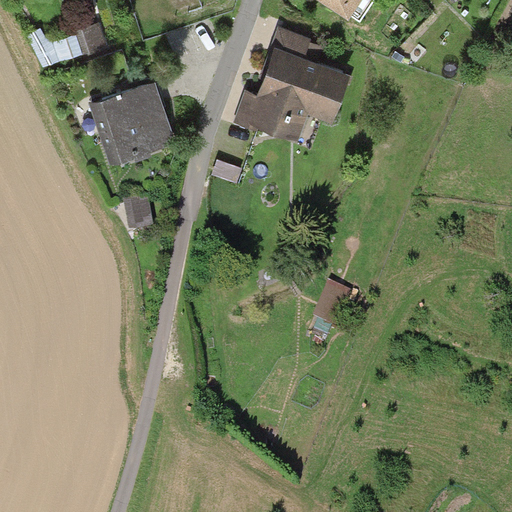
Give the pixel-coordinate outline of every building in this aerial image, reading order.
[(317,0),(349,20),(352,15),(360,20),(372,0),(317,0)] [(98,21),(74,30),(75,33),(83,53),(107,45),(98,21)] [(272,46),(302,56),(309,37),(279,27),(272,46)] [(83,53),(75,33),(51,41),(58,61),(83,53)] [(246,89),(235,121),(299,141),(307,115),(334,123),(351,71),(302,56),(272,46),(257,93),(246,89)] [(154,83),(90,102),(111,167),(174,148),(154,83)] [(241,170),(218,161),(213,171),(236,181),(241,170)] [(124,198),(131,228),(155,223),(149,193),(124,198)] [(326,284),(312,315),(333,324),(347,293),(326,284)] [(224,409),(219,416),(226,421),(230,414),(224,409)]
